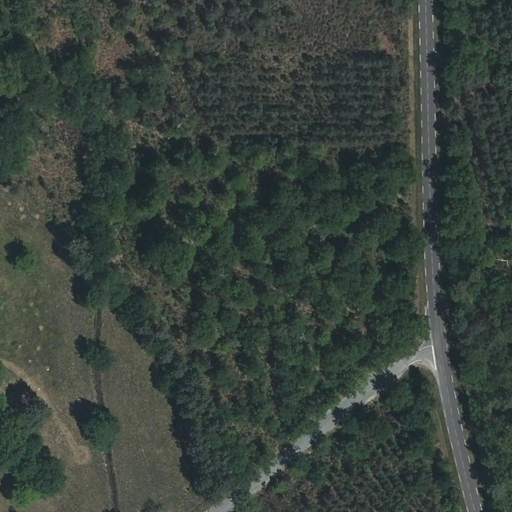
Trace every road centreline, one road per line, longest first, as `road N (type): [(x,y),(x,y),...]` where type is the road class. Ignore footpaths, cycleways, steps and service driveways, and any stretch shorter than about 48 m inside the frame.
road 1 (secondary): [(433,0),(440,338)]
road 2 (residential): [(229,511),(440,338)]
road 3 (secondary): [(440,338),(484,511)]
